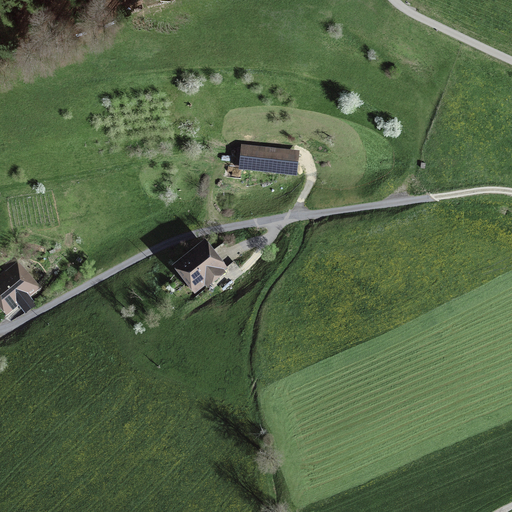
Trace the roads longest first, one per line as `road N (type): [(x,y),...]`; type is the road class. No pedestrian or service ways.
road 1 (track): [(0,331),(139,257),(210,230),(485,192),(511,196)]
road 2 (unclassified): [(511,62),(457,38),(402,0)]
